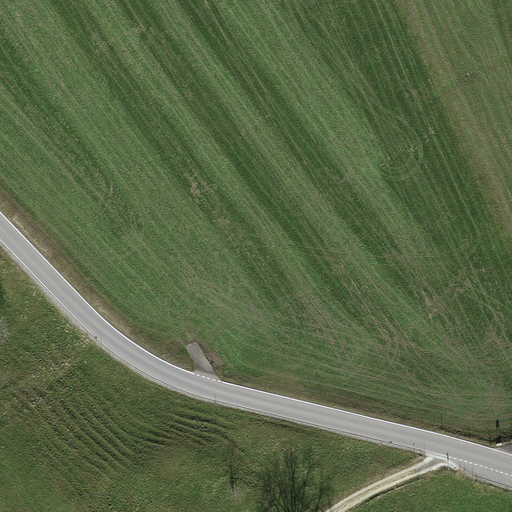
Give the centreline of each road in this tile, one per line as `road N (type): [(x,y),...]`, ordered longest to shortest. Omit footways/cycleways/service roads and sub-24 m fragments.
road 1 (track): [(333,511),(439,458),(511,449)]
road 2 (motorway): [(0,155),(29,0)]
